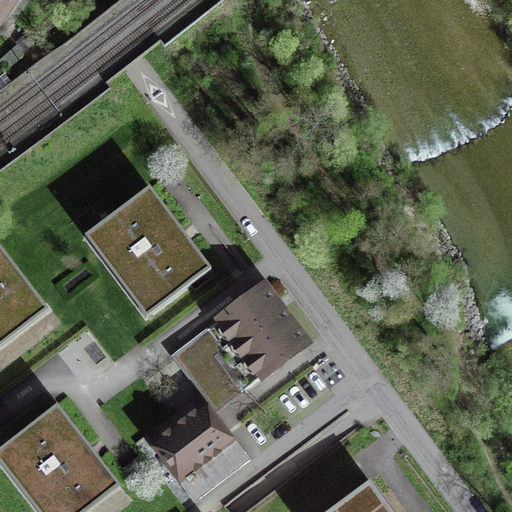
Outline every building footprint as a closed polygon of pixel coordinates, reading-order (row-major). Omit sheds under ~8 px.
[(181,230),(150,188),(84,237),(146,319),(211,270),(181,230)] [(0,347),(48,311),(0,247),(0,347)] [(307,344),(264,287),(207,330),(222,350),(217,354),(244,390),(307,344)] [(92,451),(57,405),(0,449),(0,463),(37,511),(86,511),(120,486),(92,451)] [(229,445),(200,407),(156,441),(199,498),(250,460),(235,440),(229,445)] [(393,511),(370,481),(329,511),(393,511)]
